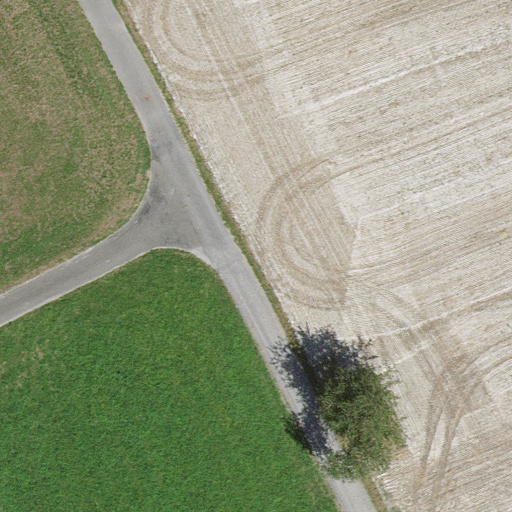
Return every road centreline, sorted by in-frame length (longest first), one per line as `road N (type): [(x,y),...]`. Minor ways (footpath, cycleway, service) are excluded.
road 1 (track): [(92,0),(208,208),(360,511)]
road 2 (residential): [(0,313),(208,208)]
